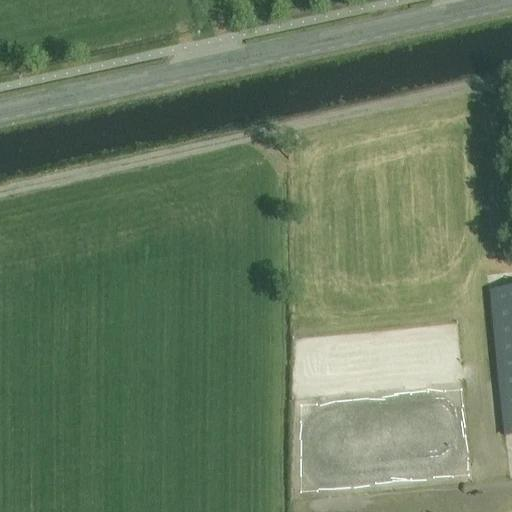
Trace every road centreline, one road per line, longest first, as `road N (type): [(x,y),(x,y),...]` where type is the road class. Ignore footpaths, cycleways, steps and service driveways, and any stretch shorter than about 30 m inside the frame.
road 1 (tertiary): [(0,109),(511,0)]
road 2 (track): [(0,195),(511,86)]
